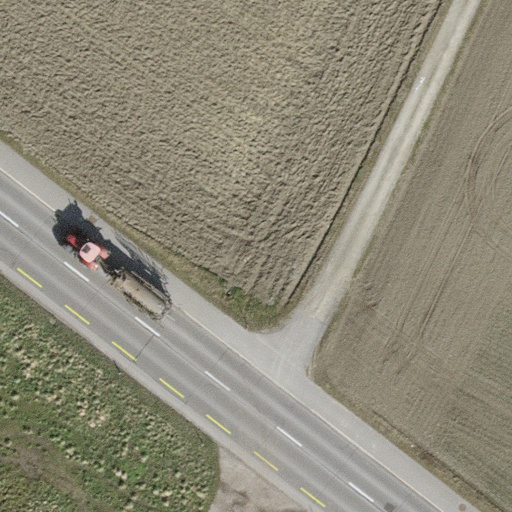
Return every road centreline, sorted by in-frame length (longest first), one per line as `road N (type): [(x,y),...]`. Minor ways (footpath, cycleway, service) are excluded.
road 1 (primary): [(0,216),(381,511)]
road 2 (track): [(470,0),(271,427)]
